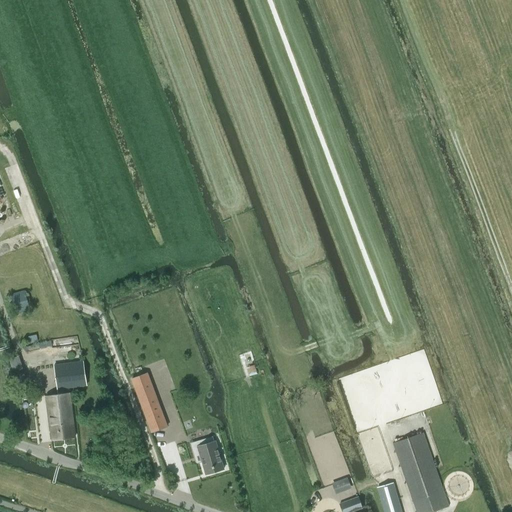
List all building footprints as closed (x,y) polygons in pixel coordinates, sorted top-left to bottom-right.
[(25,292),(11,295),(16,314),(30,310),(25,292)] [(61,345),(61,351),(66,351),(66,347),(79,347),(78,337),(55,338),(55,345),(61,345)] [(39,345),(25,348),(25,351),(51,346),(51,341),(39,344),(39,345)] [(432,406),(442,403),(424,349),(402,356),(404,363),(409,361),(411,368),(417,366),(419,374),(430,371),(433,382),(428,383),(431,392),(427,393),(432,406)] [(16,383),(19,382),(27,379),(19,356),(8,360),(16,383)] [(54,365),(58,395),(46,396),(52,440),(75,437),(69,388),(86,385),(83,361),(54,365)] [(254,365),(247,368),(250,376),(257,374),(254,365)] [(140,403),(156,397),(147,374),(131,380),(140,403)] [(30,388),(22,389),(24,399),(31,398),(30,388)] [(151,432),(167,426),(161,411),(145,417),(151,432)] [(393,444),(416,511),(434,511),(449,507),(423,433),(393,444)] [(205,474),(224,469),(215,441),(197,447),(205,474)] [(351,488),(347,477),(331,483),(335,494),(351,488)] [(400,511),(392,484),(377,488),(384,511),(400,511)] [(352,511),(363,508),(358,496),(339,504),(341,511),(352,511)]
